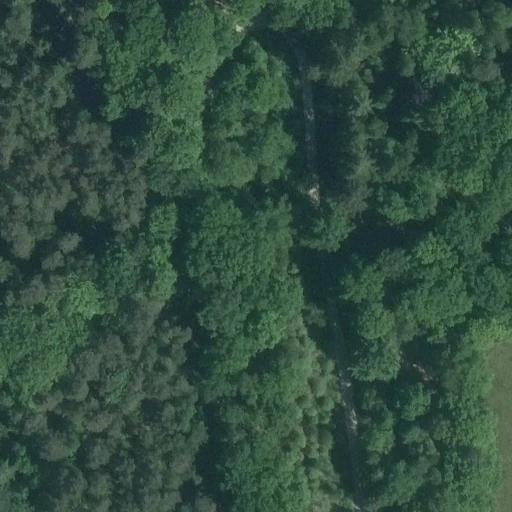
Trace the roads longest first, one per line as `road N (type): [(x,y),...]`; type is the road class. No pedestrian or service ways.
road 1 (track): [(0,361),(174,242),(205,58),(262,0)]
road 2 (track): [(322,257),(305,37),(262,0)]
road 3 (track): [(361,511),(322,257)]
